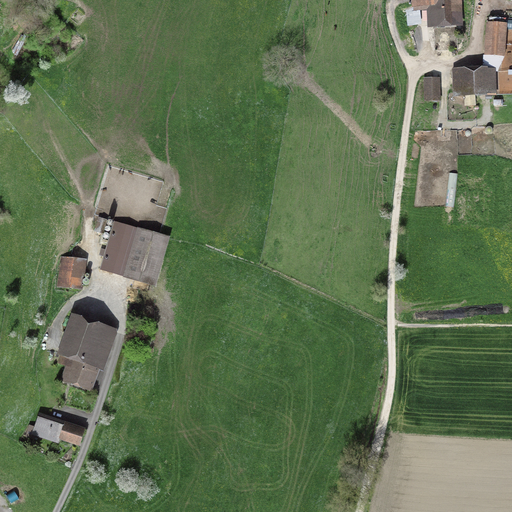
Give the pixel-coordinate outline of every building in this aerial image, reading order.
[(412,0),(413,6),(432,6),(433,22),(457,21),(455,0),(412,0)] [(488,53),(502,54),(504,24),(490,23),(488,53)] [(459,70),(460,92),(486,91),(485,70),(459,70)] [(426,95),(438,95),(437,84),(426,84),(426,95)] [(155,284),(168,238),(115,223),(101,269),(155,284)] [(79,287),(83,262),(63,260),(59,285),(79,287)] [(99,351),(106,354),(114,332),(74,318),(58,362),(72,367),(68,379),(87,386),(99,351)] [(58,440),(60,436),(79,443),(83,432),(40,417),(35,432),(58,440)]
